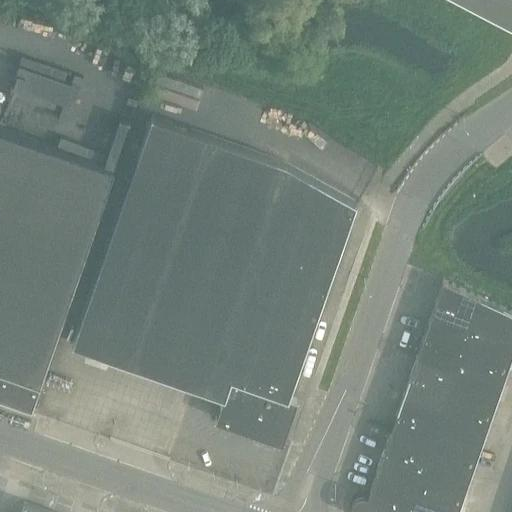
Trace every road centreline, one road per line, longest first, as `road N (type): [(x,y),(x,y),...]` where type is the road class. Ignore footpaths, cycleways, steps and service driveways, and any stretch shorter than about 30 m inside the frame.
road 1 (unclassified): [(306,511),(417,201),(441,166),(511,111)]
road 2 (unclassified): [(211,511),(0,437)]
